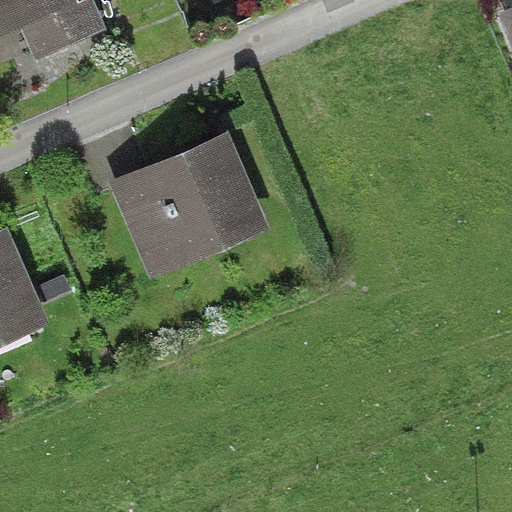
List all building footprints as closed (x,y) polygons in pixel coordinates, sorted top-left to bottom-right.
[(0,0),(0,36),(23,27),(37,58),(105,28),(92,0),(0,0)] [(511,6),(496,14),(511,50),(511,6)] [(270,228),(228,131),(141,168),(183,265),(270,228)] [(183,265),(141,168),(108,182),(150,279),(183,265)] [(0,343),(49,323),(8,225),(0,228),(0,343)]
